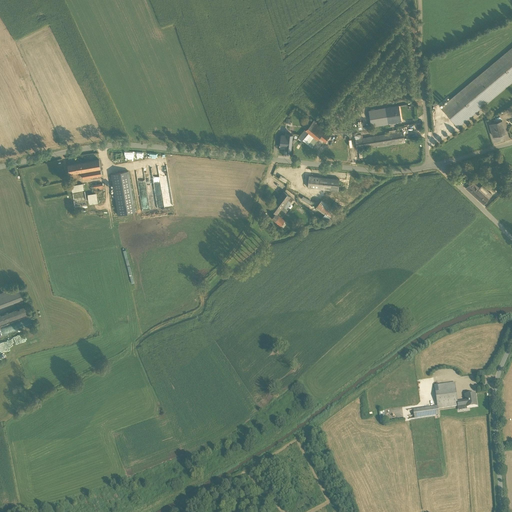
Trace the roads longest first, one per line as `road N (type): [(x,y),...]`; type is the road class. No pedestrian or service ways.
road 1 (unclassified): [(429,167),(389,171),(135,145),(0,165)]
road 2 (track): [(273,160),(241,239),(202,287),(199,311),(147,333),(16,414)]
road 3 (track): [(148,511),(317,403)]
road 4 (unclassified): [(501,511),(494,392),(511,343)]
road 5 (unclassified): [(420,0),(429,167)]
